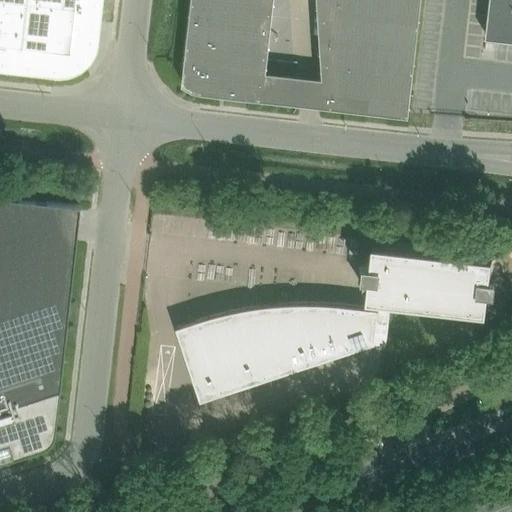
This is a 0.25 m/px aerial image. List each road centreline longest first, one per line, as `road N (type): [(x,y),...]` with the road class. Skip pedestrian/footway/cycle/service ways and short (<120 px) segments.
road 1 (unclassified): [(0,490),(51,473),(78,453),(125,117)]
road 2 (unclassified): [(444,153),(125,117)]
road 3 (secondary): [(511,432),(261,511)]
road 4 (unclassified): [(125,117),(0,104)]
